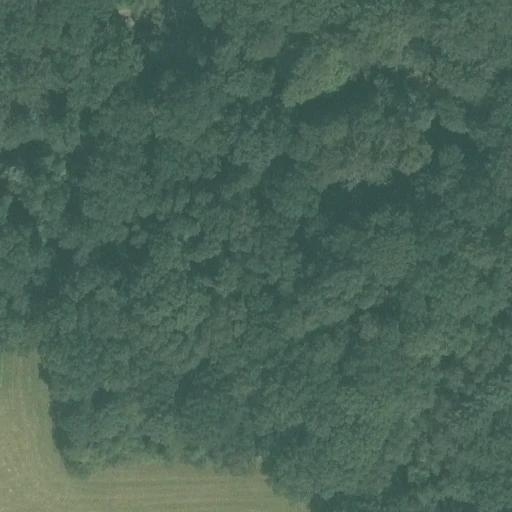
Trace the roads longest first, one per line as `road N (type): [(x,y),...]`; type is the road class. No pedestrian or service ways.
road 1 (track): [(334,0),(360,282),(511,279)]
road 2 (unclassified): [(0,35),(254,0)]
